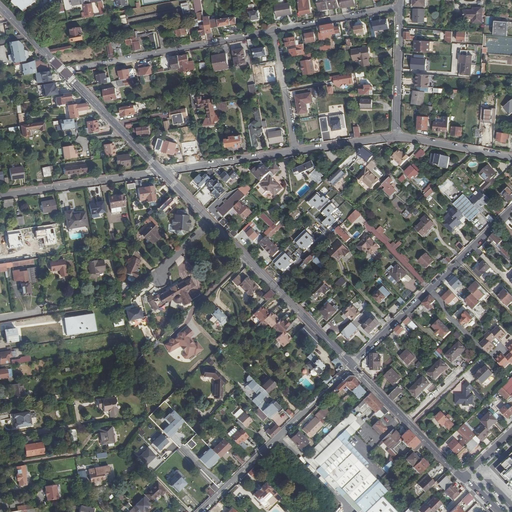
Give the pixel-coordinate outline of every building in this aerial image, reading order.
[(14,0),(17,2),(23,9),(34,1),(34,0),(14,0)] [(197,13),(199,24),(204,23),(204,18),(200,0),(192,0),(195,12),(197,12),(197,13)] [(297,0),(300,15),(306,14),(312,13),(309,0),(297,0)] [(327,0),(317,0),(319,10),(324,9),(329,8),(327,0)] [(84,5),(86,18),(94,16),(92,3),(84,5)] [(290,4),(274,7),(276,17),(282,16),(282,15),(283,15),(285,15),(292,14),(290,4)] [(482,20),(483,6),(474,6),(474,8),(465,7),(464,10),(464,15),(469,16),(474,16),(473,20),(482,20)] [(248,12),(249,12),(251,20),(256,19),(260,19),(259,10),(253,11),(253,7),(249,8),(247,8),(248,12)] [(425,23),(426,9),(415,9),(415,17),(414,23),(425,23)] [(219,27),(228,25),(236,24),(235,19),(236,18),(234,16),(233,17),(229,18),(217,20),(219,27)] [(209,17),(204,18),(204,23),(207,33),(212,32),(211,28),(219,27),(217,20),(217,19),(210,21),(209,17)] [(373,22),(370,23),(373,39),(376,38),(375,31),(390,28),(388,18),(383,19),(380,19),(378,20),(373,21),(373,22)] [(495,20),(495,35),(508,35),(509,21),(495,20)] [(207,33),(204,23),(199,24),(200,28),(198,29),(199,31),(201,31),(203,40),(208,39),(207,33)] [(334,27),(334,23),(331,24),(327,24),(329,36),(332,46),(332,50),(335,49),(332,34),(335,33),(336,36),(341,35),(339,26),(334,27)] [(329,36),(327,24),(323,25),(321,26),(322,32),(318,33),(319,40),(324,39),(324,36),(328,35),(329,36)] [(359,26),(355,27),(356,33),(361,32),(361,34),(363,33),(363,32),(365,32),(364,25),(359,26)] [(189,32),(188,26),(176,29),(177,35),(186,34),(187,33),(187,32),(189,32)] [(467,36),(467,26),(463,26),(463,27),(459,28),(459,30),(459,36),(467,36)] [(72,41),(83,38),(81,27),(71,29),(72,35),(71,35),(71,37),(72,41)] [(308,34),(302,35),(304,44),(316,41),(314,33),(308,34)] [(136,40),(135,37),(128,38),(125,39),(126,44),(132,43),(133,49),(137,49),(141,48),(139,40),(136,40)] [(286,43),(287,47),(297,45),(296,41),(295,38),(291,39),(285,40),(286,43)] [(431,50),(431,39),(417,39),(417,44),(418,45),(418,46),(418,47),(417,47),(417,49),(417,51),(431,50)] [(15,63),(16,65),(20,64),(25,63),(23,57),(26,56),(25,52),(23,53),(21,45),(16,41),(9,42),(11,54),(8,55),(8,60),(12,59),(13,63),(15,63)] [(117,45),(116,41),(107,42),(108,47),(110,56),(112,56),(113,55),(112,47),(117,46),(117,45)] [(291,53),(291,56),(306,54),(305,51),(304,44),(297,45),(298,49),(302,48),(302,50),(296,51),(296,49),(290,50),(291,53)] [(97,56),(97,59),(99,59),(102,58),(102,57),(102,55),(105,55),(103,45),(95,46),(97,56)] [(239,49),(234,50),(237,65),(247,63),(244,48),(239,49)] [(260,49),(255,50),(257,58),(267,56),(266,48),(260,49)] [(369,48),(353,50),(354,59),(360,58),(361,61),(362,61),(363,66),(371,65),(369,57),(368,55),(368,54),(370,54),(369,48)] [(219,51),(213,52),(216,67),(229,65),(227,50),(219,51)] [(412,62),(412,69),(427,70),(427,59),(425,59),(425,55),(415,54),(415,58),(412,58),(412,62)] [(462,73),(472,74),(473,54),(461,54),(460,62),(462,62),(462,67),(462,73)] [(177,65),(178,67),(179,67),(181,66),(179,56),(179,55),(171,56),(173,65),(169,66),(170,69),(176,67),(176,66),(177,65)] [(185,55),(179,56),(181,66),(194,64),(193,61),(189,62),(187,55),(185,55)] [(319,72),(317,59),(301,62),(303,68),(304,75),(319,72)] [(34,65),(33,60),(26,63),(25,63),(20,64),(21,70),(22,75),(31,73),(31,69),(35,69),(34,65)] [(207,63),(200,65),(201,72),(208,70),(207,63)] [(143,64),(138,65),(140,74),(149,73),(148,67),(144,68),(143,64)] [(195,69),(194,64),(181,66),(179,67),(180,72),(195,69)] [(130,76),(128,69),(125,70),(118,71),(119,79),(123,78),(130,76)] [(49,75),(48,70),(34,73),(35,82),(50,80),(49,75)] [(97,74),(99,83),(111,80),(110,76),(107,77),(106,73),(101,73),(97,74)] [(333,80),(334,79),(335,80),(335,81),(336,83),(336,85),(341,88),(343,84),(347,83),(349,85),(355,84),(353,73),(331,77),(331,80),(333,80)] [(417,77),(417,79),(419,79),(418,87),(429,88),(430,75),(418,74),(417,77)] [(52,82),(42,84),(43,88),(42,88),(43,96),(57,94),(55,87),(55,86),(53,86),(52,82)] [(249,84),(251,97),(258,97),(256,85),(255,83),(249,84)] [(372,86),(359,85),(361,95),(373,95),(373,91),(373,88),(371,88),(372,86)] [(115,87),(104,89),(105,94),(106,100),(117,97),(115,87)] [(413,96),(412,104),(423,105),(424,91),(418,91),(413,90),(413,96)] [(69,96),(68,92),(66,92),(62,93),(62,96),(54,97),(56,107),(64,106),(63,101),(69,100),(69,96)] [(310,93),(295,95),(297,103),(298,113),(307,112),(305,103),(312,101),(310,93)] [(215,121),(220,120),(219,110),(214,111),(212,97),(202,98),(201,95),(195,96),(195,97),(191,98),(192,108),(206,106),(208,117),(206,118),(205,123),(204,126),(215,124),(215,121)] [(511,99),(503,108),(510,116),(511,113),(511,99)] [(230,107),(229,100),(217,101),(218,109),(230,107)] [(374,100),(362,100),(362,108),(368,108),(373,108),(374,100)] [(86,107),(86,102),(74,104),(67,105),(69,118),(71,118),(75,117),(77,117),(76,111),(87,110),(86,107)] [(125,107),(122,107),(123,112),(123,115),(139,112),(138,104),(129,106),(125,107)] [(169,113),(170,115),(172,114),(173,118),(174,124),(184,122),(183,116),(187,115),(186,107),(181,108),(171,110),(169,111),(169,113)] [(263,132),(264,132),(263,128),(262,121),(260,110),(258,109),(255,111),(255,113),(257,114),(258,122),(257,122),(255,121),(252,123),(252,125),(252,126),(248,125),(252,146),(255,147),(257,146),(258,145),(258,142),(257,142),(255,134),(256,133),(258,134),(258,135),(260,135),(263,134),(263,133),(263,132)] [(18,113),(15,113),(17,126),(19,126),(24,125),(22,112),(18,113)] [(429,117),(419,116),(418,129),(422,129),(428,130),(429,117)] [(445,130),(449,131),(450,117),(445,117),(445,119),(435,118),(434,131),(440,131),(445,132),(445,130)] [(69,118),(58,120),(58,125),(55,125),(56,130),(71,128),(76,127),(75,121),(72,122),(71,118),(69,118)] [(330,120),(332,130),(336,129),(341,129),(341,125),(344,125),(343,118),(340,119),(330,120)] [(96,119),(86,121),(87,132),(97,131),(97,126),(95,127),(95,124),(96,124),(96,122),(96,119)] [(38,131),(43,130),(41,122),(24,125),(19,126),(20,136),(30,134),(30,130),(38,129),(38,131)] [(151,126),(150,124),(133,128),(134,131),(138,130),(138,132),(138,134),(150,132),(149,127),(151,126)] [(463,128),(453,127),(452,135),(456,135),(462,136),(463,128)] [(494,135),(495,135),(495,130),(484,129),(484,134),(482,134),(481,138),(488,138),(494,139),(494,135)] [(282,130),(268,133),(270,143),(277,142),(283,141),(282,130)] [(510,134),(498,132),(497,141),(503,141),(507,142),(507,137),(509,137),(510,134)] [(241,136),(226,138),(227,147),(235,146),(235,147),(237,147),(241,146),(240,141),(242,141),(241,136)] [(177,142),(158,137),(155,148),(161,150),(174,154),(177,142)] [(104,144),(105,157),(115,156),(114,152),(114,147),(113,146),(113,143),(104,144)] [(69,146),(59,147),(61,159),(74,157),(73,151),(72,151),(70,151),(69,146)] [(197,156),(200,155),(199,148),(192,149),(193,154),(196,153),(197,156)] [(363,148),(358,153),(361,155),(360,156),(368,162),(374,155),(370,152),(370,153),(367,151),(363,148)] [(415,159),(419,163),(425,157),(423,156),(421,153),(415,159)] [(130,166),(128,154),(116,155),(117,167),(124,166),(125,167),(126,167),(130,166)] [(391,161),(399,170),(401,168),(408,161),(404,157),(403,159),(401,157),(398,154),(391,161)] [(440,171),(448,172),(450,160),(445,159),(443,159),(441,158),(437,157),(437,158),(433,158),(432,164),(435,165),(435,168),(440,168),(440,171)] [(313,161),(295,167),(297,173),(302,171),(302,172),(310,169),(314,173),(312,174),(318,181),(326,174),(319,167),(318,168),(317,167),(314,160),(313,161)] [(252,162),(256,166),(251,172),(261,181),(270,172),(269,170),(267,168),(260,161),(256,162),(252,162)] [(91,164),(69,167),(70,174),(92,170),(91,164)] [(271,168),(269,170),(270,172),(261,181),(257,185),(260,188),(258,190),(263,195),(266,192),(270,192),(275,196),(282,189),(277,184),(275,184),(273,182),(273,179),(272,178),(280,170),(276,167),(274,165),(271,168)] [(486,184),(480,190),(481,191),(484,194),(495,183),(492,180),(497,175),(488,166),(486,168),(479,175),(488,184),(487,185),(486,184)] [(22,178),(21,167),(8,169),(9,180),(16,178),(16,179),(22,178)] [(42,178),(49,177),(47,167),(39,169),(42,178)] [(414,180),(420,173),(416,169),(415,167),(415,168),(414,168),(408,174),(414,180)] [(231,170),(227,174),(231,178),(232,180),(237,175),(231,170)] [(336,170),(324,181),(332,188),(340,180),(339,179),(342,177),(339,174),(336,170)] [(227,174),(225,171),(222,173),(219,176),(226,183),(231,178),(227,174)] [(362,172),(354,181),(359,185),(360,184),(369,192),(377,184),(373,180),(373,181),(371,179),(372,179),(369,177),(368,175),(367,176),(362,172)] [(404,174),(399,179),(402,182),(407,178),(404,174)] [(202,178),(199,175),(198,177),(194,181),(201,188),(210,179),(206,175),(202,178)] [(394,182),(391,178),(390,179),(384,185),(387,189),(394,182)] [(438,188),(444,193),(454,184),(449,178),(438,188)] [(214,192),(220,198),(225,192),(222,188),(218,183),(217,183),(215,181),(210,185),(213,188),(211,189),(214,192)] [(142,187),(138,188),(140,200),(146,199),(147,201),(156,199),(154,185),(148,185),(148,187),(145,188),(145,186),(142,187)] [(502,194),(511,204),(511,202),(511,190),(509,187),(502,194)] [(219,214),(223,219),(224,218),(235,207),(241,201),(246,196),(240,190),(228,202),(226,204),(221,209),(219,211),(219,212),(218,213),(219,214)] [(421,203),(432,193),(429,190),(418,200),(420,203),(421,203)] [(490,205),(493,203),(484,194),(481,191),(475,197),(484,206),(486,205),(487,203),(490,206),(490,205)] [(108,196),(110,208),(124,205),(122,195),(112,196),(112,195),(112,196),(108,196)] [(474,218),(480,212),(469,202),(463,195),(453,206),(455,208),(464,217),(469,222),(474,218)] [(475,196),(469,202),(480,212),(481,213),(484,211),(481,208),(483,207),(484,206),(475,197),(475,196)] [(54,200),(41,202),(43,214),(44,213),(45,214),(48,213),(56,211),(54,200)] [(102,201),(89,203),(91,215),(104,212),(102,201)] [(252,212),(241,201),(235,207),(236,208),(235,208),(241,215),(245,219),(252,212)] [(494,210),(499,215),(502,212),(499,209),(497,207),(494,210)] [(460,222),(464,217),(455,208),(449,214),(452,217),(447,223),(455,231),(460,227),(462,224),(460,222)] [(67,229),(78,228),(75,213),(72,213),(72,210),(64,211),(67,229)] [(402,215),(406,219),(411,214),(407,210),(402,215)] [(86,211),(75,213),(78,228),(88,226),(86,211)] [(265,212),(259,217),(261,219),(270,228),(273,230),(277,226),(274,223),(275,222),(270,217),(265,212)] [(359,216),(355,212),(354,213),(347,221),(351,225),(356,219),(359,216)] [(247,225),(251,229),(251,228),(261,219),(259,217),(258,215),(249,223),(247,225)] [(178,216),(176,216),(176,221),(175,221),(175,225),(176,225),(177,229),(179,229),(186,229),(188,229),(188,225),(190,225),(189,220),(188,220),(188,216),(185,216),(178,216)] [(423,221),(414,229),(423,238),(430,232),(435,226),(425,216),(421,219),(423,221)] [(154,227),(157,225),(149,217),(147,219),(150,223),(139,233),(146,240),(147,239),(152,244),(156,239),(160,235),(155,231),(153,229),(154,227)] [(23,218),(16,220),(17,227),(24,226),(23,218)] [(227,221),(224,218),(223,219),(219,223),(223,227),(227,224),(227,221)] [(138,232),(139,233),(150,223),(147,219),(145,221),(147,223),(138,232)] [(281,227),(279,224),(277,226),(273,230),(266,237),(268,239),(281,227)] [(335,232),(347,243),(351,239),(340,227),(335,232)] [(258,235),(251,228),(251,229),(245,234),(249,238),(252,241),(258,235)] [(261,238),(263,240),(266,237),(273,230),(270,228),(261,238)] [(379,228),(376,232),(387,244),(390,241),(384,235),(385,233),(379,228)] [(320,242),(309,231),(298,242),(304,248),(309,253),(320,242)] [(503,240),(495,233),(493,235),(489,239),(492,243),(501,252),(506,257),(509,259),(511,257),(499,245),(503,240)] [(268,239),(266,237),(263,240),(259,243),(267,251),(272,257),(279,250),(268,239)] [(373,243),(367,237),(364,240),(369,246),(373,243)] [(369,246),(364,240),(356,248),(363,255),(367,251),(372,255),(378,248),(376,246),(373,243),(369,246)] [(403,243),(400,241),(396,246),(393,249),(395,251),(403,243)] [(349,252),(339,242),(328,253),(336,262),(340,258),(343,255),(344,256),(349,252)] [(456,245),(462,251),(466,248),(459,242),(456,245)] [(500,254),(501,252),(492,243),(489,246),(498,255),(500,254)] [(138,265),(142,257),(135,250),(125,273),(129,275),(135,277),(137,278),(139,274),(136,272),(137,269),(139,265),(138,265)] [(4,257),(5,263),(30,260),(29,251),(11,254),(11,256),(4,257)] [(325,265),(313,253),(304,262),(307,265),(313,259),(314,260),(313,261),(318,266),(321,269),(325,265)] [(402,254),(400,256),(408,264),(410,262),(402,254)] [(434,262),(427,255),(419,262),(426,270),(430,266),(434,262)] [(34,263),(33,259),(30,260),(5,263),(6,267),(34,263)] [(441,263),(445,268),(449,264),(446,260),(444,259),(441,263)] [(66,274),(63,260),(49,262),(50,271),(59,270),(60,275),(66,274)] [(97,260),(88,261),(90,274),(95,273),(95,271),(98,270),(98,271),(104,270),(103,260),(97,261),(97,260)] [(480,277),(491,268),(484,261),(481,264),(481,265),(479,267),(474,271),(480,277)] [(397,265),(392,270),(392,269),(387,273),(389,275),(396,282),(399,280),(402,277),(403,278),(406,274),(397,265)] [(34,286),(32,272),(10,275),(12,285),(18,284),(21,300),(28,299),(26,287),(34,286)] [(243,280),(238,275),(232,281),(237,286),(238,285),(247,294),(247,297),(249,299),(251,298),(253,297),(253,294),(252,293),(257,289),(257,286),(255,284),(255,283),(252,283),(250,281),(246,277),(243,280)] [(389,275),(386,278),(393,285),(396,282),(389,275)] [(335,284),(339,289),(346,282),(342,277),(335,284)] [(462,284),(456,277),(451,281),(448,284),(455,291),(462,284)] [(173,287),(168,290),(179,302),(180,302),(182,301),(184,305),(192,300),(187,293),(190,291),(189,290),(192,288),(188,280),(184,282),(183,281),(173,287)] [(490,281),(486,284),(491,290),(495,286),(490,281)] [(329,290),(322,282),(311,293),(314,295),(316,297),(321,292),(322,291),(325,294),(329,290)] [(480,290),(482,287),(477,282),(473,286),(469,290),(473,294),(479,301),(485,295),(480,290)] [(389,293),(383,286),(373,297),(380,304),(385,299),(387,297),(386,296),(389,293)] [(178,302),(179,302),(168,290),(161,294),(160,293),(159,294),(149,300),(155,310),(157,309),(158,309),(165,305),(164,304),(172,299),(173,300),(174,300),(176,301),(178,302)] [(457,297),(450,290),(447,293),(445,296),(443,293),(442,294),(440,296),(445,302),(449,305),(457,297)] [(511,295),(506,290),(499,297),(503,302),(508,306),(511,302),(510,301),(511,298),(511,295)] [(263,298),(266,301),(273,295),(270,291),(263,298)] [(474,310),(481,302),(479,301),(473,294),(466,302),(474,310)] [(432,304),(435,300),(431,296),(423,303),(430,311),(434,307),(432,304)] [(403,305),(406,302),(401,297),(398,300),(403,305)] [(388,310),(393,314),(401,305),(396,300),(388,310)] [(362,311),(368,305),(365,302),(359,308),(362,311)] [(420,319),(428,310),(421,304),(413,313),(420,319)] [(357,318),(361,314),(357,309),(353,305),(344,314),(347,317),(348,318),(350,316),(355,321),(357,318)] [(325,307),(319,313),(323,317),(325,318),(327,321),(335,313),(331,310),(330,311),(326,306),(325,307)] [(264,310),(261,307),(253,314),(261,323),(264,320),(265,318),(270,314),(268,312),(266,310),(265,312),(264,310)] [(127,311),(129,322),(143,319),(141,308),(139,309),(136,310),(132,310),(127,311)] [(217,310),(215,309),(209,315),(211,318),(208,320),(208,322),(211,325),(213,325),(216,321),(222,326),(227,321),(217,310)] [(465,317),(460,322),(461,323),(463,325),(465,323),(466,325),(473,319),(467,312),(463,316),(465,317)] [(274,316),(271,313),(270,314),(265,318),(264,320),(271,327),(272,326),(279,319),(276,316),(275,317),(274,316)] [(94,314),(64,318),(67,336),(97,331),(94,314)] [(381,323),(374,316),(365,326),(371,332),(376,327),(381,323)] [(403,326),(410,319),(408,317),(402,324),(403,326)] [(362,323),(360,321),(357,318),(355,321),(352,323),(357,328),(362,323)] [(283,321),(280,319),(279,319),(272,326),(280,334),(281,333),(283,331),(288,325),(285,322),(284,320),(283,321)] [(451,332),(440,320),(433,326),(437,331),(435,333),(437,336),(440,334),(444,338),(451,332)] [(354,336),(360,330),(357,328),(352,323),(342,334),(349,341),(354,336)] [(332,327),(329,324),(323,329),(326,332),(332,327)] [(405,330),(400,325),(399,327),(394,331),(399,336),(404,331),(405,330)] [(315,346),(319,342),(304,326),(299,330),(315,346)] [(486,338),(479,344),(488,353),(491,350),(495,346),(491,342),(496,337),(500,341),(504,337),(507,335),(498,326),(492,332),(490,330),(487,333),(484,336),(486,338)] [(7,342),(18,341),(16,328),(5,330),(7,342)] [(182,334),(187,340),(194,334),(188,328),(182,334)] [(287,335),(283,331),(281,333),(280,334),(275,339),(283,347),(291,339),(287,335)] [(187,340),(182,334),(181,335),(179,335),(178,335),(176,337),(176,340),(174,343),(171,342),(169,343),(169,346),(174,353),(180,349),(185,355),(184,356),(184,359),(186,361),(189,361),(194,356),(196,357),(203,350),(196,343),(191,348),(187,344),(187,340)] [(459,342),(446,356),(452,362),(466,349),(459,342)] [(498,357),(495,360),(498,363),(504,369),(510,362),(511,364),(511,343),(510,345),(507,348),(511,352),(506,358),(502,353),(498,357)] [(174,353),(169,346),(165,349),(170,356),(174,353)] [(404,353),(400,357),(408,365),(416,358),(407,350),(404,353)] [(442,356),(436,351),(434,353),(439,359),(442,356)] [(7,357),(9,356),(8,352),(4,353),(4,354),(0,354),(0,363),(8,362),(7,357)] [(321,370),(325,366),(318,360),(311,353),(306,358),(310,362),(306,366),(312,372),(313,370),(318,376),(322,372),(321,370)] [(374,358),(370,355),(366,358),(370,361),(371,371),(377,372),(378,358),(374,358)] [(12,365),(18,364),(26,363),(30,362),(29,356),(22,357),(19,360),(11,361),(12,365)] [(210,365),(214,361),(210,357),(206,361),(210,365)] [(337,368),(340,371),(341,370),(342,369),(341,364),(338,360),(335,358),(332,362),(337,367),(337,368)] [(441,360),(428,373),(434,379),(448,367),(441,360)] [(475,377),(483,385),(494,374),(486,366),(483,369),(482,369),(478,373),(479,373),(475,377)] [(223,384),(226,381),(214,369),(204,369),(203,377),(210,378),(214,381),(213,398),(217,398),(222,398),(223,384)] [(401,378),(392,369),(384,376),(389,380),(393,385),(401,378)] [(4,370),(0,371),(0,379),(5,379),(11,378),(11,377),(10,373),(5,374),(4,370)] [(345,386),(351,392),(358,385),(360,383),(356,379),(353,376),(348,376),(338,386),(336,387),(339,391),(345,386)] [(268,378),(260,387),(265,392),(268,395),(272,390),(276,387),(268,378)] [(423,378),(410,390),(413,394),(416,397),(430,384),(423,378)] [(260,387),(252,379),(247,384),(248,385),(245,388),(246,389),(248,390),(250,390),(252,389),(258,395),(252,401),(254,403),(260,410),(268,417),(270,419),(273,416),(274,414),(273,414),(280,408),(278,407),(275,403),(268,395),(265,392),(260,387)] [(473,390),(474,388),(468,382),(465,385),(465,396),(463,396),(463,395),(457,395),(457,397),(457,405),(464,405),(464,406),(470,406),(470,405),(474,405),(474,395),(471,395),(471,392),(473,390)] [(23,384),(12,385),(14,400),(25,398),(23,384)] [(361,388),(358,385),(351,392),(358,399),(365,392),(361,388)] [(404,389),(400,385),(389,396),(393,400),(404,389)] [(508,399),(511,396),(503,387),(500,390),(508,399)] [(482,401),(484,399),(474,388),(473,390),(477,394),(476,395),(482,401)] [(178,394),(175,391),(165,400),(170,405),(173,402),(171,401),(178,394)] [(366,396),(356,406),(359,409),(365,403),(375,413),(382,406),(380,404),(376,399),(371,395),(369,393),(366,396)] [(348,397),(347,395),(337,405),(340,407),(344,403),(343,402),(348,397)] [(116,401),(116,397),(114,398),(109,398),(98,400),(99,408),(103,408),(104,412),(105,412),(108,411),(110,413),(110,416),(111,418),(117,417),(117,414),(119,409),(114,407),(114,404),(116,401)] [(291,404),(298,411),(301,409),(293,402),(291,404)] [(254,409),(258,412),(260,410),(254,403),(252,405),(255,408),(254,409)] [(507,404),(500,411),(508,419),(511,416),(511,415),(511,405),(510,407),(507,404)] [(282,405),(280,408),(290,419),(293,416),(282,405)] [(381,419),(388,412),(382,406),(375,413),(373,415),(376,418),(381,419)] [(323,408),(314,416),(315,416),(319,421),(326,415),(328,413),(323,408)] [(170,424),(163,432),(170,438),(171,437),(173,435),(175,433),(174,432),(184,421),(173,410),(169,414),(170,415),(165,419),(170,424)] [(264,420),(268,417),(260,410),(258,412),(257,413),(264,420)] [(30,416),(29,411),(12,414),(13,419),(15,419),(16,423),(14,423),(15,428),(32,425),(31,420),(29,421),(29,417),(30,416)] [(249,424),(252,421),(244,412),(237,418),(246,427),(249,424)] [(445,424),(450,429),(454,425),(450,420),(446,417),(442,412),(436,418),(441,424),(443,426),(445,424)] [(491,412),(481,421),(484,425),(489,430),(494,425),(498,421),(491,412)] [(307,455),(303,458),(315,471),(319,466),(346,441),(355,433),(349,427),(356,420),(350,413),(307,455)] [(304,427),(301,429),(306,434),(319,421),(315,416),(309,422),(307,424),(304,427)] [(323,424),(319,421),(306,434),(309,437),(311,435),(315,432),(323,424)] [(378,421),(372,428),(379,436),(386,429),(382,426),(378,421)] [(272,429),(270,426),(265,431),(271,437),(276,433),(280,429),(274,423),(273,424),(275,426),(272,429)] [(460,429),(471,440),(476,436),(474,433),(465,424),(460,429)] [(477,430),(474,433),(476,436),(481,440),(482,442),(485,439),(484,438),(486,436),(491,432),(489,430),(484,425),(478,431),(477,430)] [(112,426),(98,429),(101,445),(115,443),(112,426)] [(227,434),(231,437),(237,431),(235,428),(234,428),(227,434)] [(75,429),(69,430),(71,442),(77,441),(75,429)] [(246,439),(249,436),(241,429),(239,432),(237,431),(231,437),(244,451),(247,448),(248,447),(242,441),(245,438),(246,439)] [(292,439),(296,443),(305,435),(301,431),(295,436),(292,439)] [(399,434),(395,431),(385,441),(382,443),(389,450),(389,449),(395,456),(395,455),(397,457),(400,453),(395,448),(400,442),(398,440),(401,438),(400,437),(401,436),(399,434)] [(406,431),(401,436),(400,437),(401,438),(403,440),(401,442),(407,448),(408,446),(411,450),(413,449),(418,443),(413,437),(406,431)] [(161,435),(152,444),(159,451),(164,446),(168,442),(161,435)] [(311,441),(305,435),(296,443),(302,450),(311,441)] [(477,444),(481,440),(476,436),(471,440),(467,445),(470,448),(472,450),(478,445),(477,444)] [(191,439),(186,444),(191,449),(196,444),(191,439)] [(210,443),(208,445),(211,448),(220,457),(225,453),(231,446),(224,439),(215,448),(210,443)] [(454,450),(458,453),(463,449),(455,440),(448,447),(451,449),(452,448),(454,450)] [(319,466),(338,486),(361,464),(364,461),(346,441),(319,466)] [(39,454),(40,457),(45,456),(43,442),(26,445),(28,456),(39,454)] [(147,448),(138,457),(145,465),(150,461),(155,456),(147,448)] [(214,463),(220,457),(211,448),(199,459),(209,468),(214,463)] [(233,455),(243,465),(246,462),(237,452),(233,455)] [(405,460),(412,467),(419,461),(415,457),(412,453),(405,460)] [(511,453),(496,469),(498,471),(508,482),(510,484),(508,486),(508,487),(511,490),(511,453)] [(425,462),(421,458),(419,461),(412,467),(412,468),(418,474),(428,465),(426,463),(425,462)] [(351,505),(352,506),(355,504),(357,502),(378,482),(364,468),(368,464),(364,461),(361,464),(338,486),(353,502),(351,505)] [(385,471),(394,465),(391,461),(383,467),(385,471)] [(27,474),(25,465),(17,467),(19,475),(17,475),(19,481),(20,481),(21,486),(27,485),(25,474),(27,474)] [(109,467),(88,470),(90,481),(99,480),(104,479),(107,478),(106,475),(110,475),(109,467)] [(252,478),(256,474),(255,473),(252,469),(248,473),(252,478)] [(178,473),(185,481),(187,479),(179,471),(177,471),(175,473),(175,475),(176,475),(178,473)] [(172,479),(168,483),(179,493),(185,487),(188,484),(185,481),(178,473),(176,475),(172,479)] [(416,485),(424,493),(427,490),(429,488),(434,483),(432,481),(429,477),(426,475),(416,485)] [(443,492),(452,501),(459,494),(456,491),(458,490),(456,487),(448,480),(445,477),(438,484),(441,488),(442,489),(444,491),(443,492)] [(163,495),(167,491),(166,489),(159,482),(145,496),(152,502),(158,497),(161,494),(163,495)] [(365,511),(382,496),(387,491),(378,482),(357,502),(355,504),(352,506),(357,511),(365,511)] [(279,498),(265,483),(258,490),(252,495),(259,502),(260,502),(261,502),(262,501),(262,500),(262,499),(261,499),(261,498),(268,492),(272,496),(277,500),(279,498)] [(55,485),(45,487),(45,491),(46,496),(47,501),(57,499),(55,485)] [(204,491),(210,497),(215,491),(210,486),(204,491)] [(470,499),(471,497),(470,496),(468,494),(449,511),(463,511),(460,509),(465,504),(466,505),(471,500),(470,499)] [(382,511),(390,504),(382,496),(365,511),(382,511)] [(441,505),(440,503),(435,498),(434,497),(431,500),(425,506),(424,504),(417,510),(418,511),(430,511),(431,511),(434,511),(437,509),(439,508),(441,505)] [(91,499),(98,506),(100,505),(93,498),(91,499)] [(142,498),(133,507),(138,511),(142,511),(144,510),(150,505),(142,498)] [(138,511),(133,507),(129,502),(124,507),(129,511),(127,511),(138,511)]
